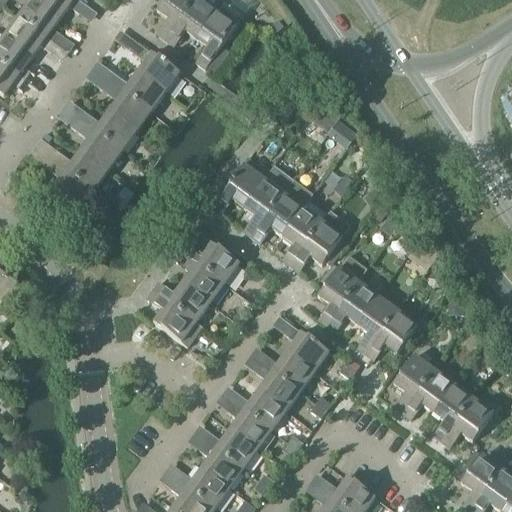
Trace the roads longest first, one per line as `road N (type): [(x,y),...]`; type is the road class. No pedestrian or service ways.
road 1 (secondary): [(336,28),(511,296)]
road 2 (residential): [(0,177),(114,22)]
road 3 (primary): [(503,206),(486,153),(484,107),(490,75),(511,49)]
road 4 (secondary): [(503,206),(408,69)]
road 5 (residential): [(0,220),(69,284),(88,351)]
road 6 (residential): [(88,351),(111,511)]
road 7 (residential): [(203,402),(143,360),(88,351)]
road 8 (residential): [(203,402),(278,306)]
